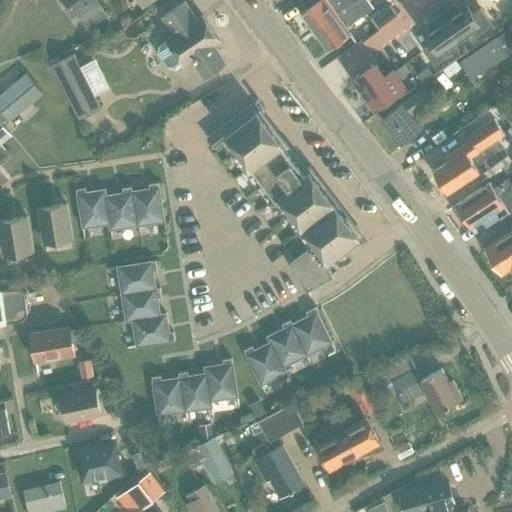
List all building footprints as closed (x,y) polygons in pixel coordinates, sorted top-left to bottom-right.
[(96,0),(77,0),(74,2),(74,3),(65,9),(72,19),(81,12),(90,25),(106,14),(96,0)] [(314,30),(354,2),(357,0),(314,0),(316,3),(302,12),(314,30)] [(368,0),(357,0),(354,2),(314,30),(327,48),(350,32),(347,27),(374,8),(368,0)] [(159,45),(157,53),(163,61),(168,69),(176,70),(184,65),(185,66),(192,61),(203,77),(226,63),(214,44),(220,41),(211,28),(202,15),(197,19),(185,2),(162,17),(173,34),(165,38),(166,40),(159,45)] [(391,4),(371,19),(378,29),(398,14),(391,4)] [(460,10),(446,20),(460,40),(472,31),(477,39),(494,27),(481,8),(473,14),(467,5),(460,10)] [(431,43),(423,49),(436,68),(453,56),(448,48),(460,40),(446,20),(432,29),(425,35),(431,43)] [(511,42),(505,32),(459,62),(471,80),(511,52),(511,42)] [(74,54),(53,65),(80,118),(101,107),(74,54)] [(375,63),(353,78),(375,109),(397,94),(405,88),(393,70),(385,76),(375,63)] [(427,67),(417,74),(422,81),(432,74),(427,67)] [(0,94),(0,108),(1,110),(0,110),(0,122),(3,126),(43,93),(26,73),(0,94)] [(422,129),(411,114),(433,98),(423,85),(382,117),(402,143),(422,129)] [(258,99),(251,104),(207,138),(214,146),(222,141),(271,205),(274,202),(310,247),(290,263),(306,291),(333,277),(325,264),(360,237),(309,172),(304,175),(259,114),(266,109),(258,99)] [(478,171),(469,157),(505,133),(495,117),(469,135),(472,139),(446,156),(449,160),(434,169),(448,191),(478,171)] [(0,144),(11,136),(3,126),(0,122),(0,144)] [(511,160),(503,149),(480,165),(488,177),(511,160)] [(501,179),(491,185),(493,187),(504,203),(503,204),(509,213),(511,211),(511,184),(510,182),(508,179),(503,182),(501,179)] [(503,203),(493,187),(491,185),(490,181),(457,203),(471,225),(503,204),(503,203)] [(150,187),(132,190),(138,226),(166,221),(160,186),(159,186),(159,182),(149,183),(150,187)] [(138,226),(132,190),(132,186),(123,188),(123,191),(107,194),(106,194),(111,224),(109,224),(110,231),(138,226)] [(82,228),(109,224),(111,224),(106,194),(107,194),(106,188),(86,191),(86,187),(77,189),(77,192),(76,192),(82,228)] [(66,207),(38,211),(44,245),(72,241),(66,207)] [(511,211),(509,213),(501,219),(509,233),(486,248),(502,273),(511,266),(511,211)] [(27,219),(0,223),(0,232),(4,257),(32,253),(27,219)] [(153,260),(116,265),(121,293),(157,287),(154,270),(158,269),(157,261),(153,261),(153,260)] [(161,287),(157,287),(121,293),(126,322),(132,321),(132,319),(162,315),(161,313),(158,297),(162,296),(161,287)] [(18,288),(0,290),(0,323),(23,320),(27,313),(24,293),(18,288)] [(308,316),(293,324),(309,355),(333,343),(316,312),(318,311),(316,307),(306,311),(308,316)] [(167,312),(161,313),(162,315),(132,319),(132,321),(136,347),(172,342),(172,341),(176,340),(174,331),(171,331),(167,312)] [(284,327),(267,337),(269,342),(271,341),(284,367),(286,367),(309,355),(293,324),(291,319),(282,324),(284,327)] [(71,327),(31,334),(36,361),(75,355),(71,327)] [(288,372),(286,367),(284,367),(271,341),(269,342),(255,350),(253,346),(244,350),(246,353),(262,385),(288,372)] [(203,366),(204,372),(206,372),(211,401),(212,401),(239,397),(234,362),(233,362),(232,358),(223,359),(223,362),(203,366)] [(87,372),(84,372),(85,376),(93,375),(90,360),(85,361),(87,372)] [(405,402),(427,390),(438,411),(463,398),(453,380),(449,382),(441,367),(422,378),(417,367),(393,380),(405,402)] [(179,372),(179,376),(185,412),(214,407),(212,401),(211,401),(206,372),(204,372),(188,375),(188,371),(179,372)] [(358,374),(347,380),(365,413),(376,407),(358,374)] [(153,381),(152,381),(157,416),(185,412),(179,376),(162,379),(162,376),(152,377),(153,381)] [(96,388),(61,396),(67,421),(101,414),(96,388)] [(12,400),(5,401),(6,409),(7,413),(15,411),(12,400)] [(258,421),(269,440),(303,422),(293,402),(258,421)] [(6,409),(0,409),(0,433),(11,431),(7,413),(6,409)] [(366,419),(316,446),(329,471),(380,443),(366,419)] [(230,430),(223,434),(229,446),(236,442),(230,430)] [(214,437),(184,452),(190,465),(205,457),(217,482),(233,473),(216,440),(214,438),(214,437)] [(115,442),(77,450),(83,481),(121,473),(115,442)] [(261,445),(253,450),(258,458),(270,451),(265,443),(261,445)] [(258,458),(255,460),(264,477),(266,482),(270,479),(281,499),(305,486),(283,445),(282,445),(270,451),(258,458)] [(139,453),(133,456),(138,467),(144,463),(139,453)] [(441,468),(402,488),(404,496),(412,493),(445,484),(441,468)] [(150,472),(118,496),(130,511),(135,511),(164,490),(150,472)] [(5,473),(0,473),(0,498),(11,496),(5,473)] [(60,483),(25,491),(29,511),(42,511),(66,506),(60,483)] [(404,496),(400,497),(404,511),(423,511),(431,510),(431,511),(468,511),(468,510),(462,511),(457,511),(449,483),(445,484),(412,493),(404,496)] [(190,502),(188,503),(193,511),(218,511),(204,485),(186,494),(190,502)] [(388,511),(386,502),(371,510),(371,511),(388,511)]
